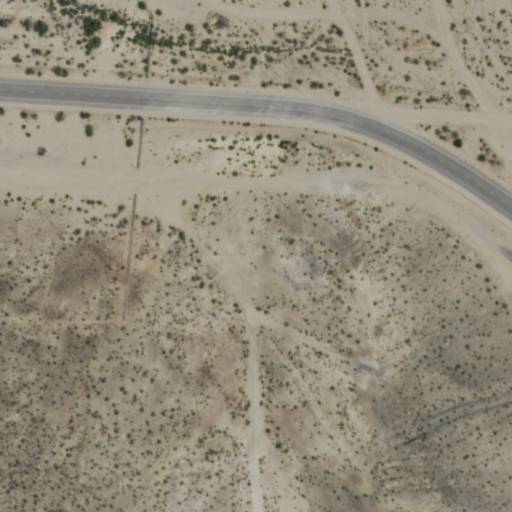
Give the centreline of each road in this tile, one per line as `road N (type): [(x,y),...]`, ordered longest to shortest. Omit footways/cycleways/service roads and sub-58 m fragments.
road 1 (residential): [(511,123),(0,89)]
road 2 (residential): [(322,111),(469,178),(511,209)]
